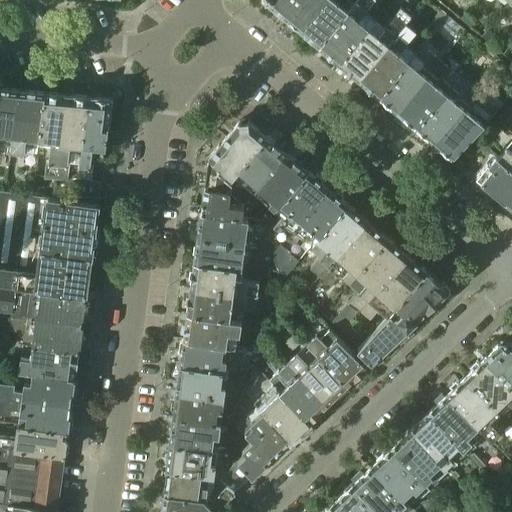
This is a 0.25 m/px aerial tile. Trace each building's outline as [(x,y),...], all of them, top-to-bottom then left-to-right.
[(282,13),(292,1),(292,0),(263,0),(263,1),(267,1),(282,13)] [(301,29),(324,1),(324,0),(292,0),(292,1),(282,13),(301,29)] [(324,0),(324,1),(301,29),(320,46),(356,3),(354,2),(351,0),(324,0)] [(356,3),(320,46),(340,62),(371,26),(376,20),(365,11),(374,0),(356,0),(354,2),(356,3)] [(371,26),(340,62),(360,79),(407,23),(413,16),(401,6),(379,33),(371,26)] [(461,18),(470,26),(476,19),(466,12),(461,18)] [(439,22),(455,35),(462,27),(449,16),(446,14),(439,22)] [(407,23),(360,79),(380,96),(410,59),(409,59),(415,51),(406,44),(417,31),(407,23)] [(498,36),(489,28),(482,36),(491,44),(498,36)] [(410,59),(380,96),(398,111),(442,60),(432,52),(425,60),(415,51),(409,59),(410,59)] [(452,68),(442,60),(398,111),(417,127),(453,84),(444,77),(452,68)] [(453,84),(417,127),(435,142),(479,90),(470,83),(462,92),(453,84)] [(0,149),(12,151),(14,134),(20,89),(0,87),(0,149)] [(39,144),(40,137),(46,91),(20,89),(14,134),(12,151),(26,153),(26,151),(38,153),(39,144)] [(435,142),(453,157),(500,108),(479,90),(435,142)] [(68,93),(46,91),(40,137),(39,144),(51,146),(49,159),(48,159),(45,177),(58,178),(62,140),(68,93)] [(83,153),(90,95),(68,93),(62,140),(58,178),(69,179),(71,161),(81,162),(83,153)] [(113,97),(90,95),(83,153),(81,162),(79,180),(78,195),(99,197),(101,181),(92,181),(94,163),(91,163),(92,155),(105,156),(106,147),(113,97)] [(233,177),(239,170),(269,135),(249,119),(249,118),(240,119),(240,120),(231,131),(210,156),(221,167),(233,177)] [(289,152),(269,135),(239,170),(259,187),(289,152)] [(495,155),(511,168),(511,148),(511,150),(507,147),(499,156),(496,154),(495,155)] [(280,204),(282,203),(309,170),(310,170),(289,152),(259,187),(280,204)] [(511,168),(495,155),(489,163),(493,166),(481,180),(511,206),(511,168)] [(221,167),(210,156),(205,186),(232,190),(233,182),(218,170),(221,167)] [(309,170),(282,203),(289,209),(274,227),(285,236),(300,218),(328,187),(322,181),(324,178),(318,172),(315,175),(309,170)] [(232,190),(205,186),(202,211),(243,217),(245,204),(241,204),(230,202),(232,190)] [(335,192),(328,187),(300,218),(285,236),(298,247),(313,229),(321,235),(322,236),(349,204),(342,198),(345,195),(338,189),(335,192)] [(0,189),(0,283),(86,295),(99,203),(0,189)] [(368,220),(349,204),(322,236),(321,235),(318,238),(328,247),(311,267),(322,276),(338,256),(368,220)] [(243,217),(202,211),(199,236),(246,242),(250,218),(243,217)] [(358,272),(359,273),(388,237),(368,220),(338,256),(322,276),(332,284),(348,264),(358,272)] [(246,242),(199,236),(195,260),(238,266),(238,267),(243,267),(246,242)] [(408,254),(388,237),(359,273),(367,280),(350,300),(361,309),(378,289),(408,254)] [(282,244),(275,252),(280,272),(286,277),(303,257),(294,250),(292,253),(282,244)] [(408,254),(378,289),(361,309),(371,317),(382,304),(392,312),(398,305),(428,270),(408,254)] [(238,266),(195,260),(192,286),(235,292),(259,295),(261,280),(237,277),(238,267),(238,266)] [(442,282),(428,270),(398,305),(415,319),(419,316),(422,319),(430,310),(428,307),(442,294),(448,293),(447,282),(442,282)] [(86,295),(0,283),(0,309),(13,311),(37,315),(83,321),(86,295)] [(235,292),(192,286),(188,312),(231,318),(233,305),(257,308),(259,295),(235,292)] [(415,319),(398,305),(392,312),(358,349),(371,361),(376,361),(391,347),(389,344),(415,319)] [(231,318),(188,312),(185,337),(228,343),(229,329),(241,331),(243,319),(231,318)] [(332,322),(342,330),(349,320),(340,312),(332,322)] [(37,315),(33,343),(79,349),(83,321),(37,315)] [(341,332),(351,339),(357,332),(348,324),(341,332)] [(311,347),(348,385),(354,379),(359,379),(367,371),(366,367),(368,366),(330,328),(320,337),(317,334),(311,339),(306,334),(302,337),(311,347)] [(183,355),(182,363),(226,369),(228,358),(230,359),(232,344),(228,343),(185,337),(181,340),(179,350),(183,355)] [(511,340),(500,341),(485,355),(511,382),(511,340)] [(75,376),(79,349),(33,343),(31,356),(21,355),(19,368),(27,369),(29,369),(75,376)] [(347,385),(348,385),(311,347),(301,356),(298,353),(292,359),(286,353),(283,356),(292,365),(328,403),(335,396),(338,399),(349,388),(347,385)] [(511,382),(485,355),(466,373),(497,406),(506,397),(511,403),(511,382)] [(270,380),(273,384),(310,421),(314,421),(322,414),(322,409),(328,403),(292,365),(283,356),(280,359),(285,365),(270,380)] [(229,369),(226,369),(182,363),(178,389),(225,395),(227,385),(238,386),(240,371),(229,369)] [(27,369),(25,388),(14,386),(15,380),(0,378),(0,393),(24,396),(72,403),(73,391),(78,389),(79,380),(75,377),(75,376),(29,369),(27,369)] [(446,392),(485,432),(492,439),(502,430),(494,421),(503,412),(497,406),(466,373),(446,392)] [(258,405),(291,439),(296,434),(301,434),(310,426),(310,421),(273,384),(255,402),(258,405)] [(225,395),(178,389),(175,415),(217,421),(219,407),(223,408),(225,395)] [(446,392),(445,393),(442,391),(435,398),(437,401),(428,410),(468,452),(486,471),(489,468),(474,452),(473,453),(470,450),(477,444),(475,442),(485,432),(446,392)] [(22,406),(20,423),(68,429),(69,428),(72,426),(74,417),(70,415),(72,403),(24,396),(0,393),(0,408),(12,410),(12,405),(22,406)] [(247,452),(239,460),(253,475),(255,478),(269,465),(267,462),(278,451),(291,439),(258,405),(255,407),(260,414),(252,421),(247,416),(238,427),(244,433),(246,431),(253,439),(244,449),(247,452)] [(468,452),(428,410),(425,412),(423,410),(416,417),(418,419),(410,428),(448,468),(457,477),(460,474),(456,469),(454,471),(452,468),(458,462),(468,452)] [(222,421),(217,421),(175,415),(171,441),(213,447),(215,433),(220,433),(222,421)] [(0,444),(65,453),(68,429),(20,423),(19,423),(17,437),(0,435),(0,444)] [(437,478),(448,468),(410,428),(391,446),(431,487),(439,479),(437,478)] [(211,461),(213,447),(171,441),(168,467),(210,473),(215,473),(217,461),(211,461)] [(58,509),(65,453),(0,444),(0,501),(4,502),(58,509)] [(422,496),(431,487),(391,446),(372,464),(410,503),(420,494),(422,496)] [(244,483),(253,475),(239,460),(230,468),(244,483)] [(405,511),(412,505),(410,503),(372,464),(365,471),(361,470),(355,476),(354,480),(353,481),(382,511),(405,511)] [(217,510),(234,493),(226,485),(219,477),(215,473),(210,473),(168,467),(164,491),(204,497),(217,510)] [(219,477),(226,485),(234,493),(244,483),(230,468),(219,477)] [(382,511),(353,481),(334,500),(345,511),(382,511)] [(214,511),(217,510),(204,497),(164,491),(161,511),(214,511)] [(345,511),(334,500),(321,511),(345,511)] [(0,511),(57,511),(58,509),(4,502),(0,501),(0,511)]
